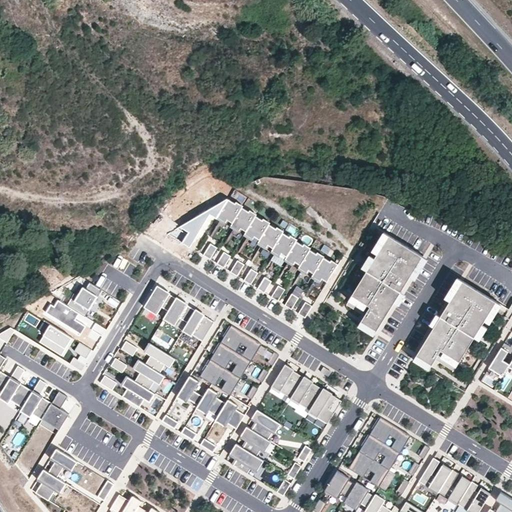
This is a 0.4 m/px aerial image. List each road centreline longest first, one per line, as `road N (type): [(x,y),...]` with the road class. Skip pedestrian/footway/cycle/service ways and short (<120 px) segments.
road 1 (residential): [(371,385),(163,258),(77,392),(264,511)]
road 2 (trunk): [(350,0),(511,157)]
road 3 (residential): [(371,385),(511,470)]
road 4 (residential): [(292,511),(371,385)]
